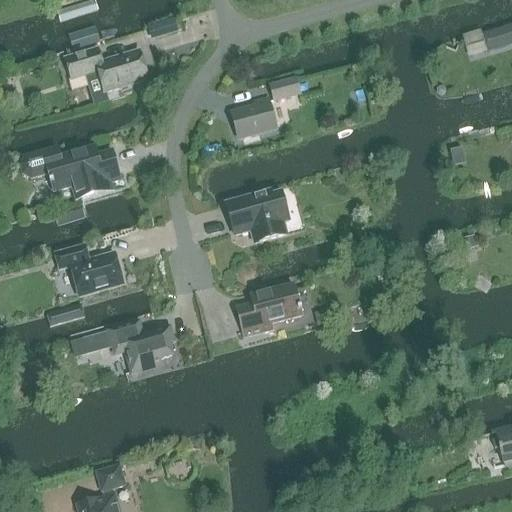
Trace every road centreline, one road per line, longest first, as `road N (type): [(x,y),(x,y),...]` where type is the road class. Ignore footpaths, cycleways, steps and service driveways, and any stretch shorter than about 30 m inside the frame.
road 1 (residential): [(194,284),(171,184),(173,150),(187,100),(235,40)]
road 2 (residential): [(235,40),(365,0)]
